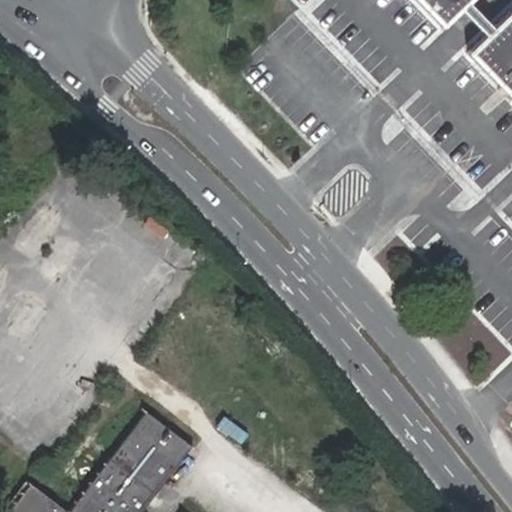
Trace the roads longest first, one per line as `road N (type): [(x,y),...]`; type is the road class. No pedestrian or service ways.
road 1 (secondary): [(511,491),(280,207),(143,70),(77,19)]
road 2 (secondary): [(50,54),(179,162),(297,284),(483,511)]
